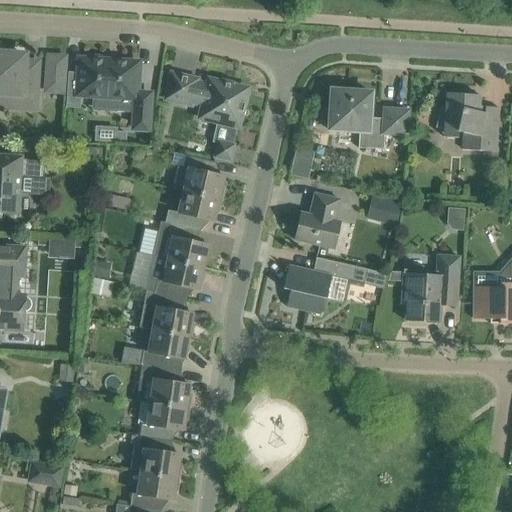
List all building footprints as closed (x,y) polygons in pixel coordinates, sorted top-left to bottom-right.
[(0,54),(0,95),(8,96),(8,94),(12,94),(12,107),(34,109),(36,84),(22,84),(24,56),(0,54)] [(64,88),(64,87),(66,68),(63,67),(64,58),(49,57),(46,91),(62,92),(62,88),(64,88)] [(68,72),(66,107),(80,108),(81,96),(92,97),(135,99),(134,113),(133,129),(148,130),(149,114),(150,94),(137,93),(139,63),(79,59),(78,73),(68,72)] [(197,80),(171,74),(165,100),(191,106),(191,104),(202,107),(199,118),(217,122),(212,143),(218,144),(215,157),(230,161),(233,146),(239,121),(241,121),(248,91),(233,87),(234,82),(222,79),(221,81),(209,78),(208,84),(197,81),(197,80)] [(407,161),(409,132),(410,112),(409,112),(409,111),(384,109),(384,119),(370,118),(371,93),(331,90),(330,109),(325,109),(322,112),(322,121),(324,124),(329,124),(329,130),(359,132),(358,148),(383,150),(382,159),(407,161)] [(496,152),(497,128),(499,108),(485,107),(484,114),(479,112),(480,96),(446,94),(445,110),(441,109),(437,129),(444,130),(443,137),(458,138),(458,132),(463,133),(462,150),(496,152)] [(74,146),(73,165),(100,166),(101,148),(74,146)] [(20,158),(3,157),(0,156),(0,220),(1,220),(1,213),(16,214),(19,177),(43,179),(44,161),(20,160),(20,158)] [(216,163),(196,158),(186,156),(183,167),(178,166),(172,189),(183,192),(219,200),(224,177),(213,174),(216,163)] [(214,222),(219,200),(183,192),(178,213),(168,211),(165,223),(170,224),(200,231),(203,220),(214,222)] [(103,194),(101,205),(130,211),(132,200),(103,194)] [(340,200),(334,199),(314,194),(311,210),(313,211),(312,216),(301,213),(295,240),(334,249),(340,222),(335,221),(340,200)] [(388,200),(382,224),(396,227),(402,204),(388,200)] [(170,224),(165,223),(160,222),(152,256),(203,268),(208,246),(197,243),(200,231),(170,224)] [(108,240),(106,234),(100,233),(96,238),(98,242),(104,244),(108,240)] [(86,241),(38,238),(38,245),(49,246),(48,258),(74,260),(74,248),(85,249),(86,241)] [(25,248),(0,246),(0,330),(22,332),(23,312),(27,311),(29,309),(31,306),(31,304),(30,301),(28,299),(26,298),(24,298),(24,295),(17,295),(18,277),(23,277),(25,248)] [(403,284),(402,304),(406,305),(405,321),(425,322),(425,321),(436,322),(436,323),(440,323),(441,306),(456,307),(457,287),(458,273),(459,257),(437,255),(436,272),(404,270),(403,273),(403,282),(403,284)] [(198,291),(203,268),(152,256),(144,290),(146,290),(146,291),(155,293),(184,300),(187,288),(198,291)] [(316,258),(313,272),(331,276),(331,277),(335,278),(347,281),(364,285),(367,270),(338,263),(316,258)] [(94,261),(91,276),(108,279),(111,263),(94,261)] [(511,263),(510,264),(510,283),(499,283),(499,287),(474,287),(474,319),(499,320),(499,324),(511,324),(511,263)] [(288,266),(283,289),(290,291),(286,307),(320,315),(324,299),(326,299),(342,303),(347,281),(335,278),(331,277),(331,276),(313,272),(308,271),(288,266)] [(390,272),(388,281),(403,282),(403,273),(390,272)] [(113,286),(93,281),(90,295),(110,300),(113,286)] [(184,300),(155,293),(146,291),(139,327),(152,330),(188,337),(192,314),(181,312),(184,300)] [(184,360),(188,337),(152,330),(148,352),(143,351),(140,366),(150,367),(171,370),(173,358),(184,360)] [(86,374),(88,359),(79,358),(77,372),(86,374)] [(72,382),(74,366),(61,365),(58,381),(72,382)] [(180,371),(171,370),(150,367),(148,379),(153,380),(150,402),(186,408),(190,385),(179,383),(180,371)] [(186,408),(150,402),(141,401),(138,424),(142,424),(140,436),(170,441),(172,429),(183,431),(186,408)] [(169,453),(170,441),(140,436),(138,449),(134,448),(130,471),(140,472),(176,478),(180,455),(169,453)] [(58,485),(60,470),(33,465),(30,481),(58,485)] [(173,501),(176,478),(140,472),(137,494),(132,493),(130,506),(160,511),(162,499),(173,501)] [(75,497),(77,488),(64,485),(63,495),(75,497)] [(63,499),(62,506),(72,508),(73,500),(63,499)]
